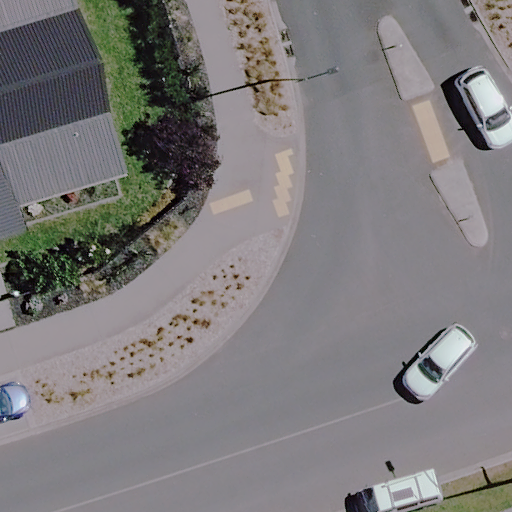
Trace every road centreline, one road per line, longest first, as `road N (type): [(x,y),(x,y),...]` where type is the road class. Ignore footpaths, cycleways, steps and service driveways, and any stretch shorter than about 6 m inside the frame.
road 1 (tertiary): [(38,511),(511,359)]
road 2 (residential): [(511,309),(378,0)]
